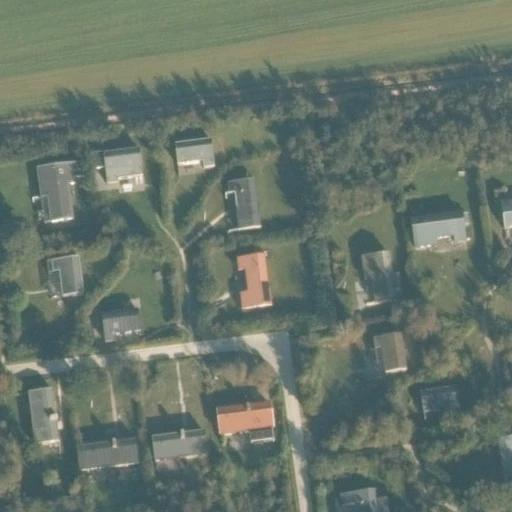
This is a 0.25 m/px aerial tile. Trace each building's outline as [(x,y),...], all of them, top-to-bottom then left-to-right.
[(175,147),(178,168),(203,164),(204,171),(214,169),(211,143),(175,147)] [(139,152),(103,157),(105,171),(107,187),(118,185),(117,181),(142,179),(139,152)] [(103,157),(91,158),(93,173),(105,171),(103,157)] [(75,186),(75,180),(87,179),(85,166),(40,172),(44,200),(50,199),(53,224),(73,222),(69,187),(75,186)] [(238,216),(236,216),(238,234),(260,232),(255,183),(228,186),(229,197),(235,196),(238,216)] [(511,203),(501,205),(504,232),(511,230),(511,203)] [(465,243),(462,217),(411,224),(415,251),(437,248),(436,241),(454,239),(455,245),(465,243)] [(263,253),(253,254),(254,261),(263,260),(263,253)] [(397,277),(391,278),(388,256),(361,260),(365,282),(371,281),(375,307),(395,304),(393,293),(400,292),(397,277)] [(245,273),(248,297),(240,297),(242,312),(271,308),(270,294),(268,294),(264,260),(263,260),(254,261),(237,263),(239,273),(245,273)] [(59,274),(63,299),(83,297),(78,261),(52,264),(53,275),(59,274)] [(115,337),(140,334),(138,313),(102,318),(102,320),(103,329),(105,345),(116,343),(115,337)] [(400,338),(374,341),(375,352),(381,351),(385,376),(405,374),(400,338)] [(460,417),(456,390),(420,395),(423,415),(448,412),(449,418),(460,417)] [(28,396),(35,448),(59,445),(52,393),(28,396)] [(217,414),(220,438),(251,434),(252,446),(274,444),(272,432),(273,432),(270,408),(217,414)] [(151,441),(155,465),(207,458),(204,434),(151,441)] [(511,440),(500,442),(505,481),(511,479),(511,440)] [(136,443),(76,450),(80,479),(140,472),(136,443)] [(349,508),(356,507),(356,511),(387,511),(386,502),(376,503),(374,493),(348,497),(349,508)]
